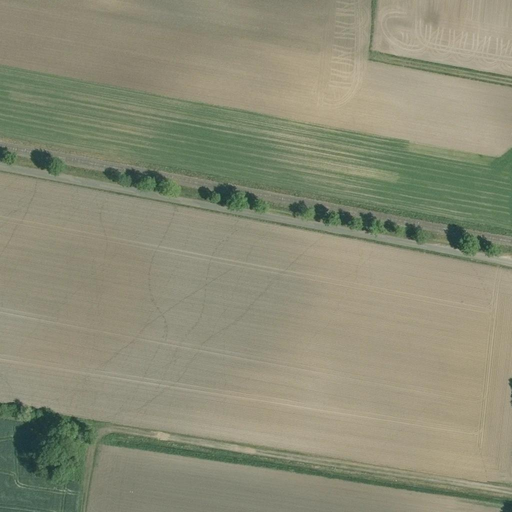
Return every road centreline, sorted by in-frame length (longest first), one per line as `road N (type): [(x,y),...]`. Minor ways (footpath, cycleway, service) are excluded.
road 1 (unclassified): [(0,161),(511,258)]
road 2 (track): [(101,424),(511,484)]
road 3 (track): [(511,80),(369,54)]
